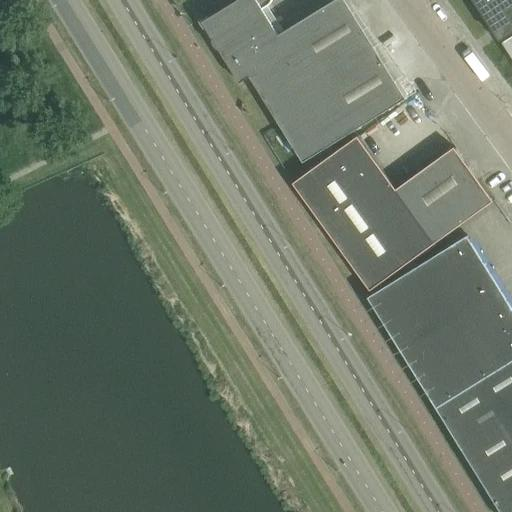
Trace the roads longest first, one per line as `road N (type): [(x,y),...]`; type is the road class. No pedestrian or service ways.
road 1 (secondary): [(60,0),(380,511)]
road 2 (secondary): [(437,511),(120,0)]
road 3 (unclassified): [(511,142),(408,0)]
